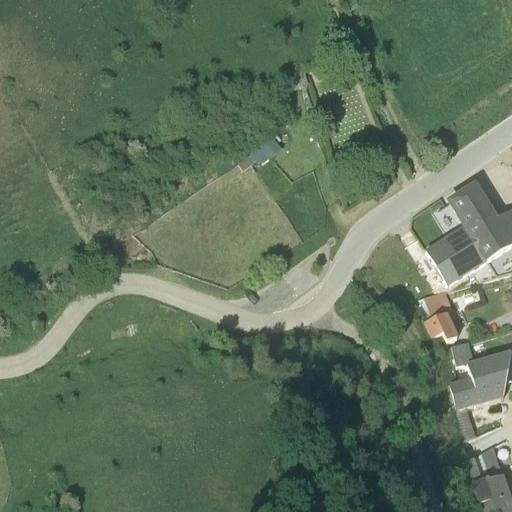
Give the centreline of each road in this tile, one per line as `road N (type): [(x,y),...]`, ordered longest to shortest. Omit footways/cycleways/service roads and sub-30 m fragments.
road 1 (unclassified): [(311,322),(271,335),(247,333),(117,295),(88,310),(40,369),(0,385)]
road 2 (unclassified): [(511,136),(365,237),(311,322)]
road 3 (track): [(424,194),(325,0)]
road 4 (unclassified): [(311,322),(371,371),(423,492)]
road 5 (track): [(354,254),(285,135)]
